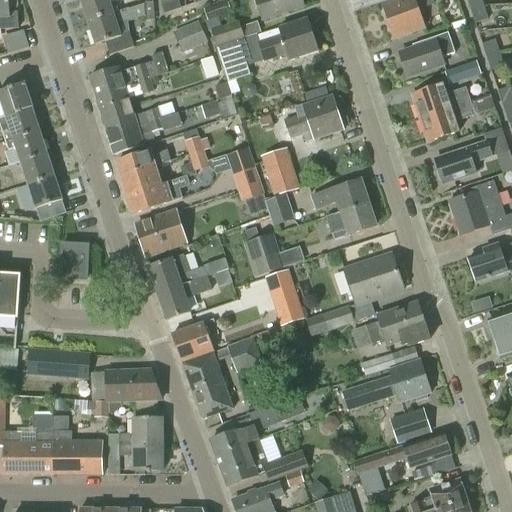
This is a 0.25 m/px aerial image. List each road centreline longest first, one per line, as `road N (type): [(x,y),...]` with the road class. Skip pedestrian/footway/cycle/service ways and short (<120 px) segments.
road 1 (residential): [(500,511),(328,0)]
road 2 (residential): [(150,313),(127,277),(40,0)]
road 3 (residential): [(150,313),(123,321),(39,317),(39,255),(0,252)]
road 4 (residential): [(212,491),(0,489)]
road 5 (residential): [(212,491),(150,313)]
